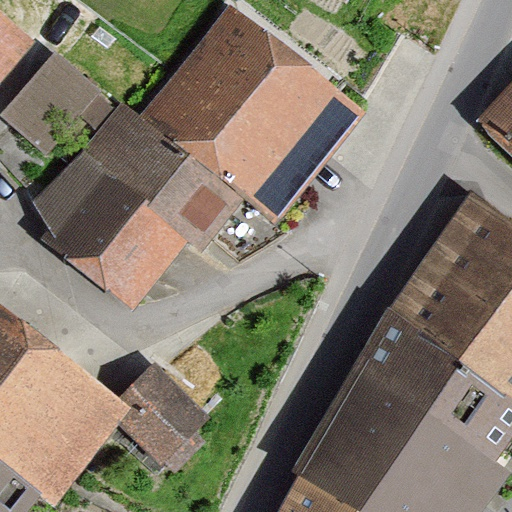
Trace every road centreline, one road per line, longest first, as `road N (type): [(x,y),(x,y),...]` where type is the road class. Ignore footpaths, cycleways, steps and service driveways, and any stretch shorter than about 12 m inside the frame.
road 1 (residential): [(265,511),(437,162)]
road 2 (residential): [(437,162),(503,0)]
